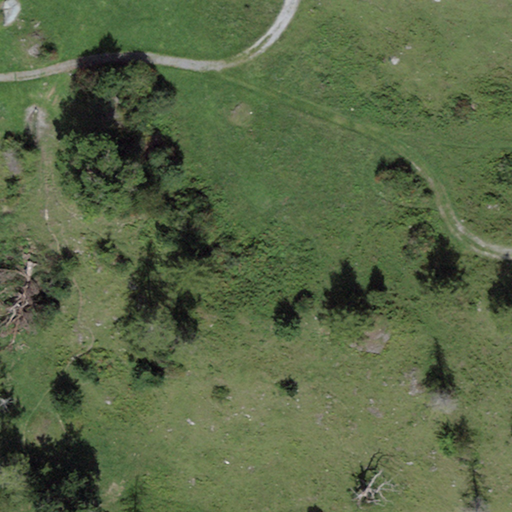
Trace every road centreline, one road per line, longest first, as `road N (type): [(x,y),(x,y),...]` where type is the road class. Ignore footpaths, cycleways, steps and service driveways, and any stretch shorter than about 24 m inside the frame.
road 1 (track): [(511,251),(462,235),(424,172),(370,132),(205,66)]
road 2 (track): [(0,79),(126,56),(205,66),(245,57),(271,36),(293,0)]
